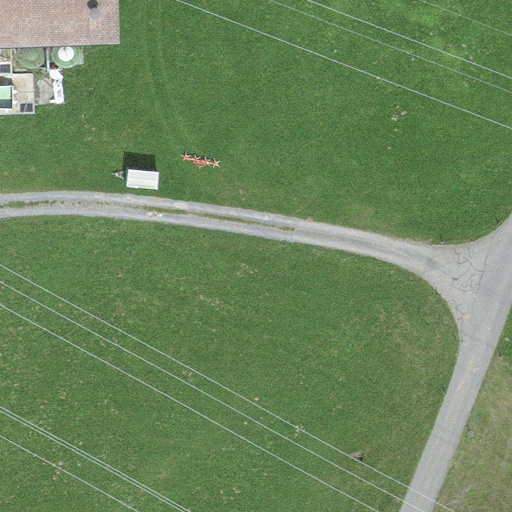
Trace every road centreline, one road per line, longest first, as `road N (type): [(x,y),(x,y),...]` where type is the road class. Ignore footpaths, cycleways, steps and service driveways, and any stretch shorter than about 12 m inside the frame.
road 1 (track): [(504,261),(401,235),(107,193),(0,198)]
road 2 (unclassified): [(511,247),(416,511)]
